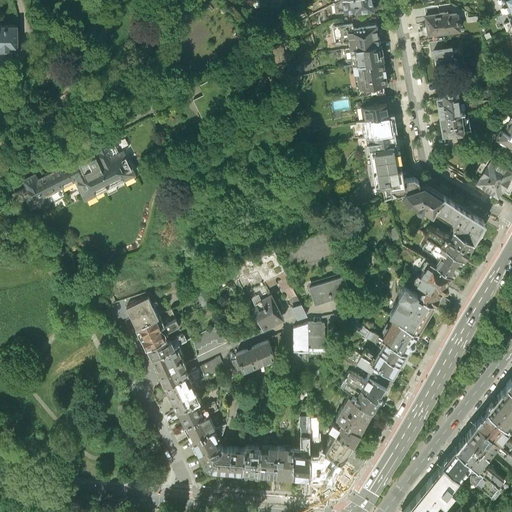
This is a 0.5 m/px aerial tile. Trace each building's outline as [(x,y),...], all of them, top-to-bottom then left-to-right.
[(372,11),(370,0),(340,0),(341,0),(343,14),(354,12),(354,14),(372,11)] [(504,11),(505,10),(511,7),(511,0),(497,0),(502,9),(504,11)] [(424,8),(425,16),(439,13),(437,5),(424,8)] [(206,11),(202,7),(194,14),(198,18),(206,11)] [(425,16),(426,26),(425,26),(424,27),(423,28),(423,29),(423,30),(423,31),(423,32),(424,32),(425,33),(426,33),(427,33),(428,33),(428,34),(459,29),(456,13),(448,14),(447,12),(439,13),(425,16)] [(511,26),(509,20),(503,23),(506,30),(511,27),(511,26)] [(0,44),(0,45),(0,48),(8,48),(8,45),(17,44),(16,21),(0,21),(0,44)] [(349,51),(379,46),(376,26),(353,30),(352,26),(332,29),(335,44),(347,42),(349,51)] [(431,51),(433,51),(443,49),(442,40),(429,42),(431,51)] [(351,68),(382,63),(379,46),(349,51),(351,68)] [(454,59),(452,47),(443,49),(433,51),(435,67),(436,67),(437,68),(438,69),(439,69),(442,69),(443,68),(444,67),(444,66),(454,64),(454,63),(455,63),(456,63),(456,62),(457,62),(457,61),(457,60),(456,60),(456,59),(455,59),(454,59)] [(382,63),(351,68),(355,90),(357,90),(357,98),(364,97),(384,93),(382,86),(386,85),(382,63)] [(203,117),(246,96),(231,66),(198,83),(203,92),(193,97),(203,117)] [(454,79),(443,81),(444,91),(456,89),(454,79)] [(435,98),(438,116),(463,112),(465,111),(463,103),(459,103),(456,89),(444,91),(441,92),(442,97),(435,98)] [(384,93),(364,97),(366,108),(386,104),(384,93)] [(362,122),(389,118),(386,104),(366,108),(360,109),(362,122)] [(465,121),(463,112),(438,116),(442,136),(463,132),(470,130),(468,120),(465,121)] [(367,138),(394,133),(391,117),(389,118),(362,122),(364,135),(362,135),(363,139),(367,138)] [(507,146),(511,149),(511,129),(509,134),(500,128),(495,137),(508,144),(507,146)] [(366,151),(396,146),(394,133),(367,138),(368,145),(365,145),(366,151)] [(36,172),(21,179),(25,186),(21,188),(26,198),(31,208),(47,200),(46,196),(76,181),(86,200),(104,191),(123,181),(123,179),(136,173),(125,148),(119,151),(114,142),(109,144),(105,137),(92,143),(95,149),(75,159),(70,156),(63,160),(63,165),(39,177),(36,172)] [(447,139),(448,145),(460,143),(458,137),(447,139)] [(460,150),(459,143),(448,145),(443,146),(444,153),(460,150)] [(396,146),(366,151),(367,156),(369,156),(371,163),(368,164),(369,173),(401,168),(400,164),(402,164),(399,152),(398,153),(396,146)] [(195,156),(192,149),(186,152),(189,159),(195,156)] [(315,153),(310,150),(307,155),(312,158),(315,153)] [(481,175),(476,182),(499,195),(502,189),(508,192),(511,186),(511,178),(510,177),(511,173),(511,169),(489,156),(485,163),(481,161),(475,171),(481,175)] [(401,168),(369,173),(372,185),(375,184),(375,186),(378,186),(379,188),(385,187),(387,200),(403,194),(419,188),(418,183),(413,180),(403,182),(401,168)] [(419,188),(403,194),(400,199),(416,206),(415,208),(416,210),(417,212),(419,213),(421,213),(422,212),(423,210),(432,215),(435,209),(443,197),(424,186),(419,188)] [(26,198),(21,188),(12,193),(18,203),(26,198)] [(452,227),(453,228),(473,239),(477,233),(479,234),(483,229),(480,227),(484,221),(443,197),(435,209),(453,220),(454,224),(452,227)] [(449,234),(443,234),(429,225),(424,233),(427,235),(462,256),(464,257),(466,254),(467,254),(470,249),(469,246),(473,239),(453,228),(449,234)] [(399,238),(395,228),(390,230),(391,233),(390,234),(393,241),(399,238)] [(434,263),(452,274),(456,268),(457,269),(461,263),(459,262),(462,256),(427,235),(421,244),(438,254),(440,253),(441,256),(438,256),(434,263)] [(279,273),(281,278),(287,275),(273,248),(229,262),(250,302),(271,292),(267,285),(270,283),(272,279),(271,277),(279,273)] [(421,291),(423,297),(434,304),(443,289),(446,288),(449,283),(447,282),(452,274),(434,263),(429,260),(417,281),(421,291)] [(402,264),(399,270),(406,274),(409,269),(402,264)] [(344,273),(308,285),(314,302),(349,291),(344,273)] [(294,310),(297,316),(306,312),(301,302),(287,275),(281,278),(279,280),(292,305),(294,310)] [(199,285),(193,288),(196,295),(203,292),(199,285)] [(390,314),(395,316),(418,330),(434,304),(423,297),(421,291),(417,292),(404,285),(398,295),(400,297),(390,314)] [(136,325),(157,315),(145,290),(115,300),(107,303),(117,323),(131,316),(136,325)] [(196,295),(202,306),(208,303),(203,292),(196,295)] [(283,316),(271,292),(250,302),(263,326),(283,316)] [(102,296),(107,302),(114,300),(112,293),(102,296)] [(352,300),(345,302),(347,308),(351,317),(352,318),(356,320),(360,313),(356,311),(352,300)] [(201,307),(205,316),(213,312),(208,303),(202,306),(201,307)] [(159,314),(164,324),(175,318),(171,308),(159,314)] [(347,308),(333,313),(333,314),(349,323),(352,318),(351,317),(347,308)] [(319,316),(321,320),(323,320),(323,324),(333,324),(333,314),(333,313),(319,316)] [(160,326),(164,324),(159,314),(157,315),(136,325),(141,335),(160,326)] [(383,336),(406,350),(410,343),(412,344),(416,338),(414,337),(418,330),(395,316),(383,336)] [(164,324),(160,326),(162,330),(165,329),(165,330),(166,330),(179,324),(175,318),(164,324)] [(307,347),(307,320),(293,325),(293,347),(307,347)] [(321,320),(307,320),(307,347),(324,347),(323,324),(323,320),(321,320)] [(256,321),(247,324),(250,329),(250,330),(258,326),(256,321)] [(218,322),(192,335),(195,348),(201,347),(201,345),(206,344),(206,343),(211,342),(211,340),(216,339),(217,342),(227,340),(218,322)] [(247,323),(241,325),(244,332),(250,329),(247,324),(247,323)] [(162,330),(160,326),(141,335),(146,345),(165,336),(162,330)] [(381,343),(378,348),(399,361),(406,350),(383,336),(368,328),(365,334),(381,343)] [(280,331),(272,334),(275,343),(271,345),(275,354),(280,352),(280,331)] [(152,355),(175,343),(186,338),(183,332),(170,339),(170,341),(168,342),(165,336),(146,345),(151,355),(152,355)] [(268,338),(235,352),(237,356),(242,368),(243,372),(274,359),(275,354),(271,345),(268,338)] [(166,377),(167,380),(185,371),(187,371),(185,367),(184,364),(185,363),(175,343),(152,355),(159,371),(162,371),(166,377)] [(360,353),(392,372),(399,361),(378,348),(375,353),(364,347),(360,353)] [(371,368),(368,372),(386,383),(392,372),(360,353),(356,359),(371,368)] [(196,367),(201,377),(220,367),(218,362),(222,361),(218,354),(214,357),(209,361),(206,361),(202,365),(199,364),(196,367)] [(237,371),(242,368),(237,356),(231,358),(236,370),(237,371)] [(218,362),(220,367),(222,370),(220,385),(230,386),(230,380),(227,368),(222,361),(218,362)] [(192,368),(188,373),(195,387),(199,385),(197,379),(201,377),(196,367),(195,369),(192,368)] [(348,368),(343,376),(378,396),(386,383),(368,372),(363,380),(361,379),(362,377),(348,368)] [(195,387),(188,373),(185,371),(167,380),(164,382),(168,391),(177,407),(196,398),(200,396),(195,387)] [(353,397),(371,407),(378,396),(343,376),(340,382),(356,391),(353,397)] [(495,398),(486,408),(509,427),(511,429),(511,389),(506,384),(503,388),(495,398)] [(249,387),(238,387),(236,408),(247,408),(249,387)] [(335,414),(341,418),(358,429),(371,407),(353,397),(350,395),(343,405),(341,404),(335,414)] [(199,406),(196,398),(177,407),(184,422),(207,410),(217,406),(214,399),(199,406)] [(486,408),(476,421),(511,451),(511,440),(509,437),(506,437),(503,434),(509,427),(486,408)] [(215,425),(207,410),(184,422),(191,436),(213,426),(215,425)] [(303,451),(309,451),(309,450),(308,416),(308,414),(299,414),(298,422),(300,424),(300,447),(303,448),(303,451)] [(317,415),(308,415),(309,435),(317,435),(317,415)] [(351,439),(358,429),(341,418),(338,423),(332,419),(328,424),(332,427),(351,439)] [(332,427),(328,424),(319,419),(319,426),(329,432),(332,427)] [(213,426),(217,433),(221,431),(224,420),(215,425),(213,426)] [(511,451),(476,421),(465,434),(488,453),(496,442),(500,446),(497,450),(511,462),(511,451)] [(213,426),(191,436),(193,440),(191,441),(195,448),(197,447),(199,451),(217,442),(213,435),(217,433),(213,426)] [(324,446),(340,458),(348,445),(351,439),(332,427),(329,432),(326,437),(328,439),(324,446)] [(243,433),(243,446),(241,468),(259,470),(260,446),(261,434),(243,433)] [(465,434),(455,447),(497,482),(503,475),(487,462),(482,460),(488,453),(465,434)] [(217,442),(199,451),(204,462),(210,466),(241,468),(243,446),(222,444),(222,442),(218,441),(217,442)] [(268,447),(260,446),(259,470),(276,471),(276,443),(268,442),(268,447)] [(292,444),(276,443),(276,471),(292,472),(292,450),(292,444)] [(309,451),(309,474),(313,474),(327,475),(330,474),(332,472),(340,458),(324,446),(322,445),(320,448),(318,447),(313,449),(313,451),(309,450),(309,451)] [(348,445),(340,458),(345,461),(356,468),(364,455),(348,445)] [(442,462),(457,475),(462,470),(468,465),(469,474),(489,490),(497,482),(455,447),(442,462)] [(303,451),(292,450),(292,472),(309,474),(309,451),(303,451)] [(355,469),(356,468),(345,461),(336,474),(335,476),(333,477),(331,478),(329,479),(325,479),(311,479),(310,478),(307,479),(307,493),(331,495),(333,495),(335,494),(337,494),(339,493),(340,492),(341,491),(343,489),(344,488),(345,486),(353,473),(355,469)] [(401,511),(431,511),(428,509),(438,496),(443,501),(453,489),(448,486),(457,475),(442,462),(428,479),(409,503),(401,511)] [(445,511),(449,508),(442,502),(431,511),(445,511)]
